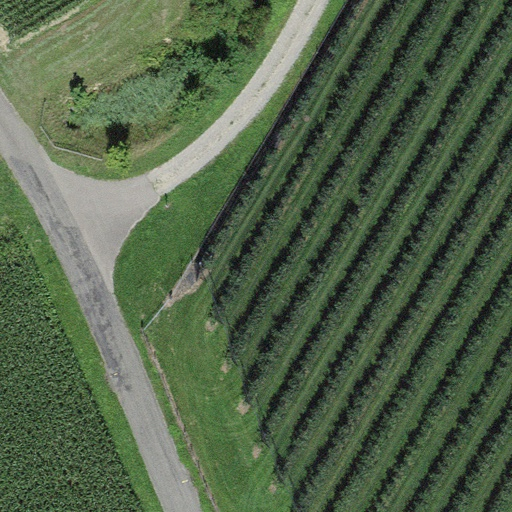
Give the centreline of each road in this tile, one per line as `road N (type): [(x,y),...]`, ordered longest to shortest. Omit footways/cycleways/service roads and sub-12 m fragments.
road 1 (residential): [(0,118),(73,219),(196,511)]
road 2 (track): [(73,219),(158,187),(232,132),(313,0)]
